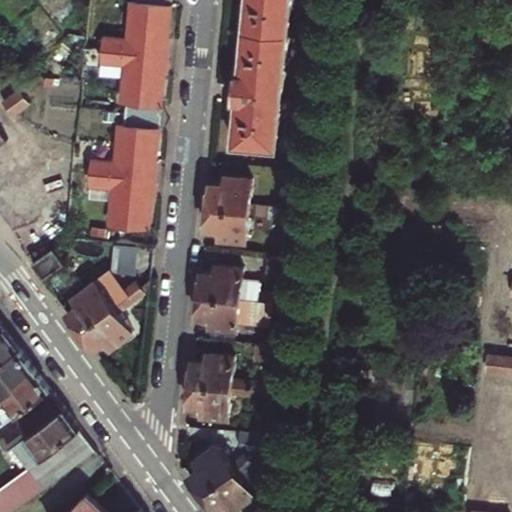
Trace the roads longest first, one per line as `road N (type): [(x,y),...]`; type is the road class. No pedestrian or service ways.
road 1 (residential): [(208,0),(161,482)]
road 2 (residential): [(161,482),(0,266)]
